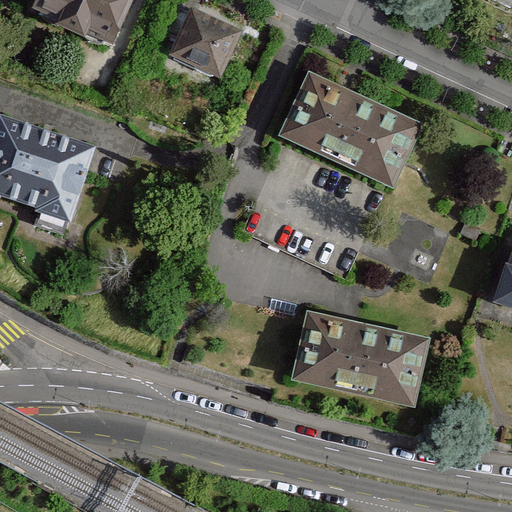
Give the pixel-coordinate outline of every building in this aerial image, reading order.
[(98,54),(123,0),(27,0),(19,16),(98,54)] [(156,60),(209,85),(230,39),(177,14),(156,60)] [(299,76),(269,141),(383,193),(413,128),(299,76)] [(56,233),(83,152),(0,125),(0,204),(22,212),(20,221),(56,233)] [(511,251),(503,249),(479,318),(511,329),(511,251)] [(421,345),(292,314),(276,381),(405,412),(421,345)]
